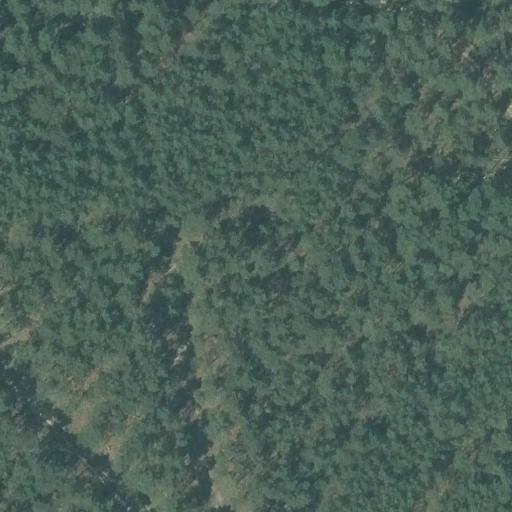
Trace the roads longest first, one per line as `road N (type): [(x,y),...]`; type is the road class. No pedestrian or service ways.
road 1 (track): [(0,359),(139,511)]
road 2 (track): [(373,0),(418,3),(439,16),(487,93),(511,113)]
road 3 (track): [(0,58),(112,0)]
